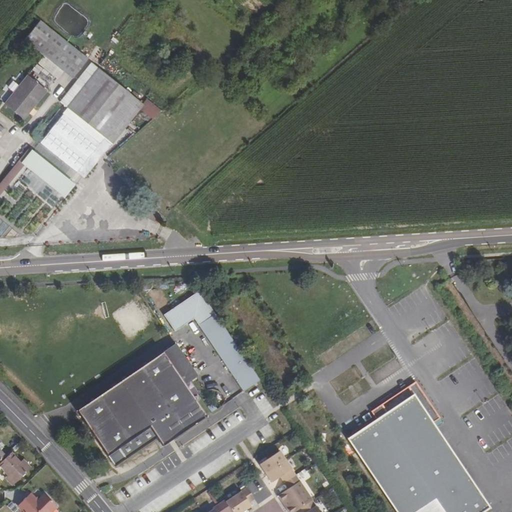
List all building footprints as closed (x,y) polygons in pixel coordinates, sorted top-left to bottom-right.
[(24,40),(71,79),(86,60),(38,22),(24,40)] [(111,145),(139,110),(143,106),(141,104),(91,63),(60,103),(66,109),(103,138),(111,145)] [(3,104),(22,120),(45,91),(26,76),(3,104)] [(139,110),(151,120),(161,112),(146,100),(141,104),(143,106),(139,110)] [(103,138),(66,109),(39,144),(75,173),(103,138)] [(73,185),(30,151),(20,164),(63,199),(73,185)] [(198,327),(214,317),(198,293),(163,317),(174,333),(193,320),(198,327)] [(198,327),(242,393),(258,382),(214,317),(198,327)] [(195,378),(174,347),(78,413),(108,457),(118,450),(126,461),(157,440),(162,436),(167,444),(204,418),(183,386),(195,378)] [(415,394),(346,439),(394,511),(486,511),(491,509),(415,394)] [(162,436),(157,440),(162,447),(167,444),(162,436)] [(279,452),(259,465),(265,475),(285,461),(279,452)] [(27,471),(20,463),(11,454),(0,464),(0,466),(8,475),(6,478),(13,485),(27,471)] [(31,468),(23,460),(20,463),(27,471),(31,468)] [(285,461),(265,475),(271,484),(280,478),(291,471),(285,461)] [(291,471),(280,478),(284,483),(295,476),(291,471)] [(295,476),(284,483),(288,490),(299,482),(295,476)] [(312,501),(299,482),(288,490),(277,497),(287,511),(295,511),(301,509),(311,502),(312,501)] [(240,493),(248,504),(254,500),(246,489),(240,493)] [(225,503),(230,511),(243,511),(250,508),(248,504),(240,493),(225,503)] [(51,511),(57,507),(46,495),(36,504),(29,496),(17,507),(21,511),(51,511)] [(218,506),(222,511),(230,511),(225,503),(224,502),(218,506)] [(308,511),(316,508),(311,502),(301,509),(302,511),(308,511)]
